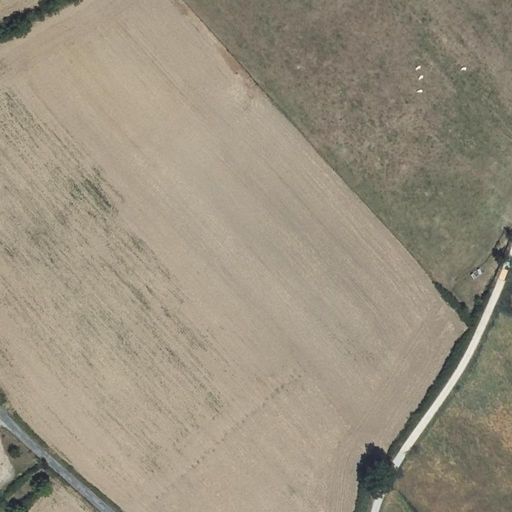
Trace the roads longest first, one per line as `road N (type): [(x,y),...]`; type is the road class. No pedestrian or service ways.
road 1 (track): [(511,249),(462,365),(397,457),(373,511)]
road 2 (unclassified): [(0,412),(110,511)]
